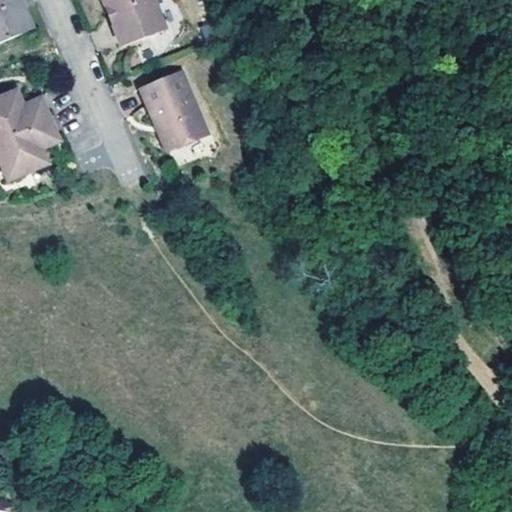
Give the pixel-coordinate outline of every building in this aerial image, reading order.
[(0,0),(0,45),(29,33),(20,14),(14,18),(6,0),(0,0)] [(6,0),(14,18),(20,14),(14,0),(6,0)] [(100,0),(104,9),(110,6),(117,24),(110,26),(119,49),(164,32),(152,0),(100,0)] [(110,6),(104,9),(110,26),(117,24),(110,6)] [(137,86),(145,109),(153,106),(166,143),(200,133),(180,72),(137,86)] [(34,103),(17,109),(11,94),(0,98),(0,173),(3,181),(41,165),(34,150),(51,143),(34,103)] [(153,106),(145,109),(159,146),(166,143),(153,106)]
